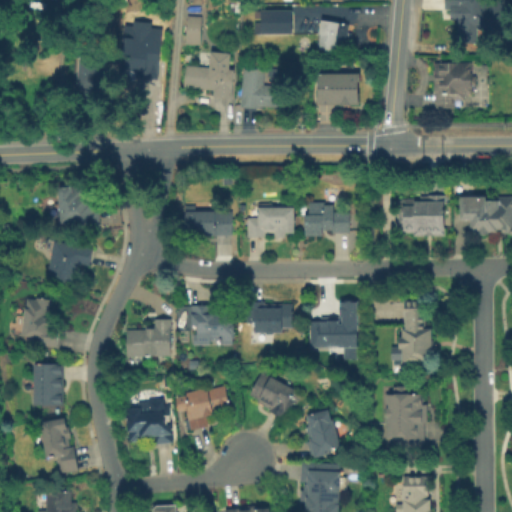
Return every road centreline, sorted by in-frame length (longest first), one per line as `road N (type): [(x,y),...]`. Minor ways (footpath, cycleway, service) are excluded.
road 1 (tertiary): [(388,144),(0,154)]
road 2 (residential): [(511,266),(216,268),(140,249)]
road 3 (residential): [(113,511),(96,360),(143,231)]
road 4 (residential): [(482,511),(480,267)]
road 5 (tertiary): [(399,0),(388,144)]
road 6 (residential): [(114,485),(208,478),(248,456)]
road 7 (tertiary): [(511,143),(388,144)]
